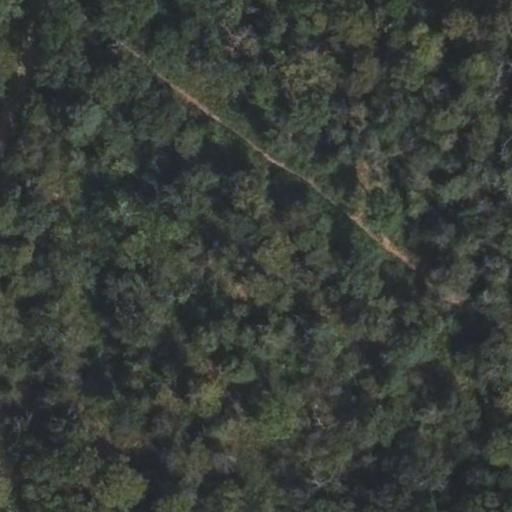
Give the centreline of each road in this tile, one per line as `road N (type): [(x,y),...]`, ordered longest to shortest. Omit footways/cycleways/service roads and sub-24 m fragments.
road 1 (track): [(39,0),(511,361)]
road 2 (track): [(35,0),(0,136)]
